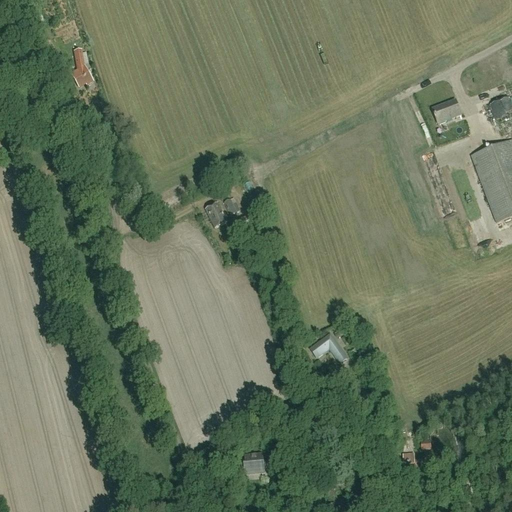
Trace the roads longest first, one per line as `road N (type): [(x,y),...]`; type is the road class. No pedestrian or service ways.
road 1 (track): [(0,140),(68,98),(88,100),(125,218),(110,257),(114,276),(181,454),(215,483),(228,511)]
road 2 (track): [(511,37),(402,96)]
